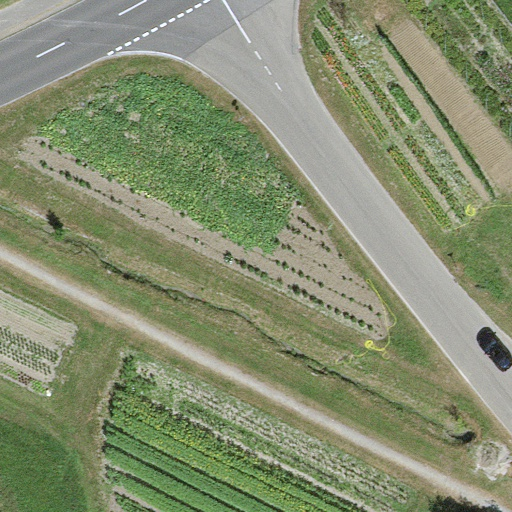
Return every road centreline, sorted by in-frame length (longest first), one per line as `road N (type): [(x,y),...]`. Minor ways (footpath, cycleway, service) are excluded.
road 1 (tertiary): [(221,0),(304,139),(511,386)]
road 2 (secondary): [(145,0),(0,74)]
